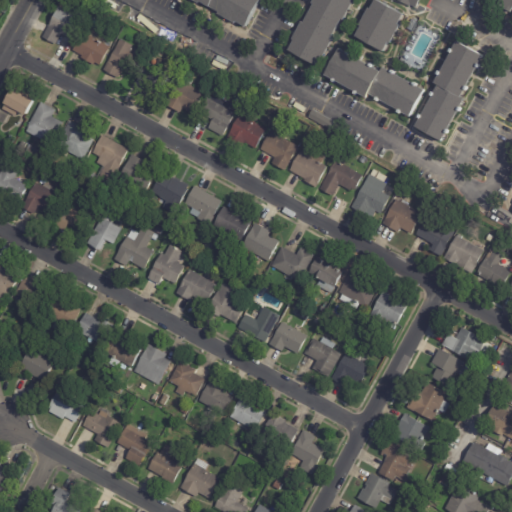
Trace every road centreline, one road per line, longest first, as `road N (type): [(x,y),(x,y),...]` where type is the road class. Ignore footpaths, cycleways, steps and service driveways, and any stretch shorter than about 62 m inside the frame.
road 1 (residential): [(511,328),(10,55)]
road 2 (residential): [(365,433),(0,232)]
road 3 (residential): [(442,292),(319,511)]
road 4 (residential): [(161,511),(7,426)]
